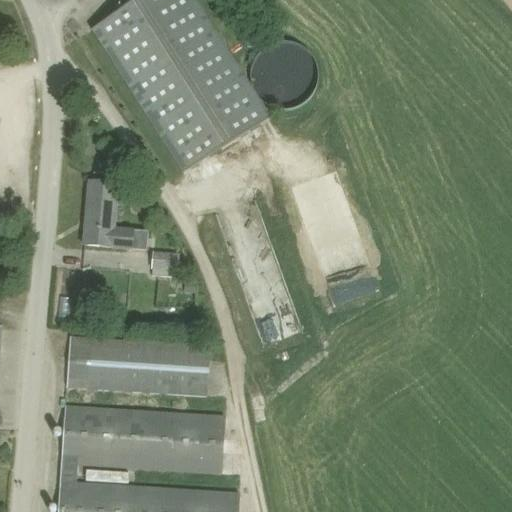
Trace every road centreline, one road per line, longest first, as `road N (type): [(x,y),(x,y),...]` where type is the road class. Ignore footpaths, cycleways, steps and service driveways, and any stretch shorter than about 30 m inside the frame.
road 1 (track): [(41,12),(145,165),(227,338),(264,511)]
road 2 (unclassified): [(19,511),(55,83),(41,12)]
